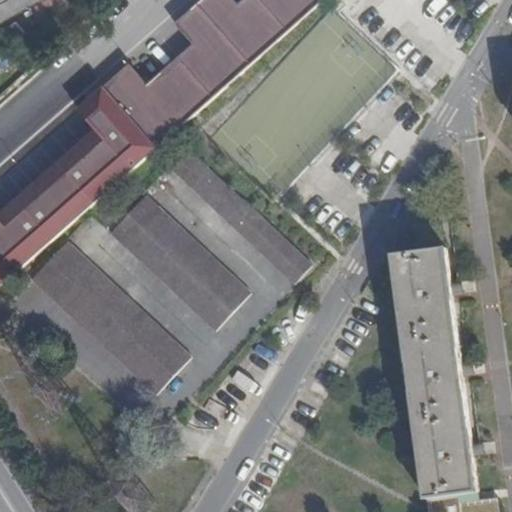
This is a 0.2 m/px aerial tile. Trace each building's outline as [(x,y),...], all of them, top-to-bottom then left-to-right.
[(0,0),(0,26),(7,23),(48,0),(0,0)] [(251,0),(237,13),(225,0),(209,0),(174,32),(192,53),(146,93),(128,73),(109,89),(77,118),(95,139),(0,223),(0,292),(6,287),(133,174),(288,37),(330,0),(251,0)] [(55,24),(81,10),(75,0),(51,0),(44,4),(55,24)] [(0,41),(2,44),(8,51),(22,38),(9,25),(0,32),(0,41)] [(189,158),(302,283),(322,264),(309,249),(209,139),(189,158)] [(129,222),(225,328),(262,291),(166,185),(129,222)] [(51,265),(163,389),(202,353),(90,229),(51,265)] [(396,256),(428,500),(479,492),(447,250),(396,256)]
